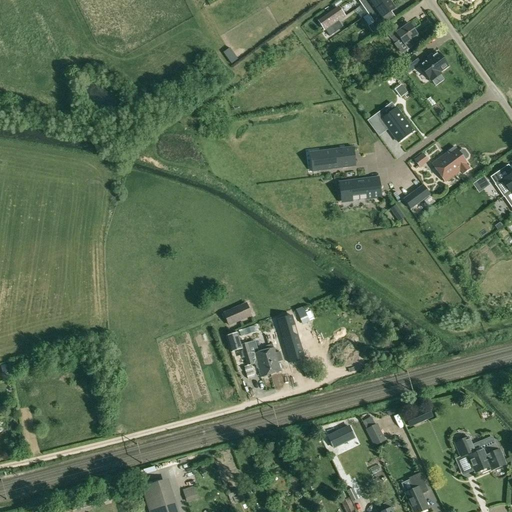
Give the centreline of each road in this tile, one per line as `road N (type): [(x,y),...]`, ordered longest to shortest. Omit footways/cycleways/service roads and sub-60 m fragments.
road 1 (track): [(0,468),(302,389)]
road 2 (track): [(489,328),(394,192)]
road 3 (residential): [(511,114),(429,0)]
